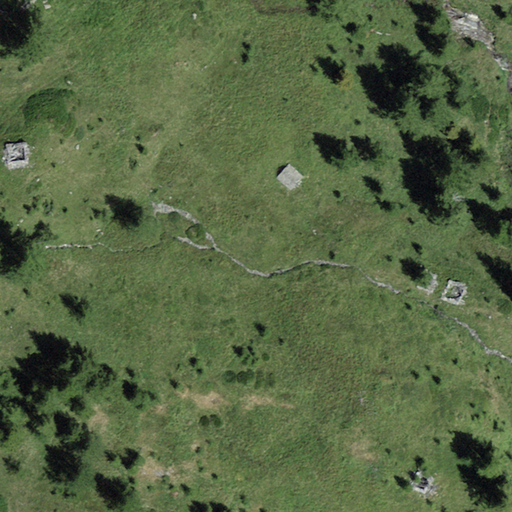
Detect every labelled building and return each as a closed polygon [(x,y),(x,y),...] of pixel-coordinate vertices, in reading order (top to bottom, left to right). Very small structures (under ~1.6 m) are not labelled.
[(25,144),(8,147),(10,165),(28,163),(25,144)] [(276,178),(290,190),(302,177),(288,164),(276,178)] [(440,275),(424,269),(417,287),(434,293),(440,275)] [(466,286),(450,280),(443,297),(460,304),(466,286)] [(434,480),(420,470),(409,486),(423,496),(434,480)]
